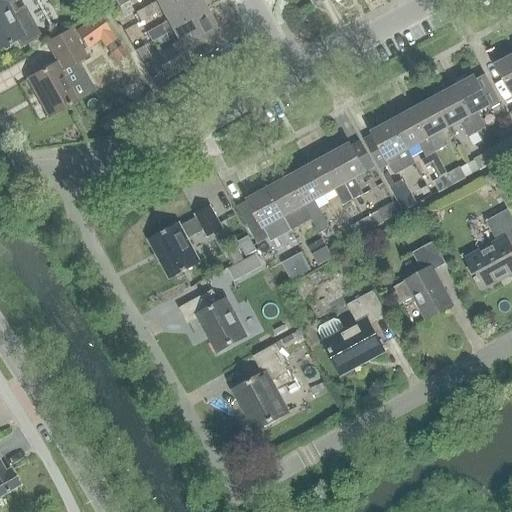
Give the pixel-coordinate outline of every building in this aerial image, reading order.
[(6,5),(15,0),(0,0),(0,47),(17,39),(22,48),(23,48),(21,44),(36,36),(22,10),(12,16),(6,5)] [(140,22),(160,11),(180,0),(154,0),(155,2),(135,13),(140,22)] [(166,22),(146,33),(151,43),(171,31),(206,12),(199,0),(180,0),(160,11),(166,22)] [(217,32),(206,12),(171,31),(177,42),(153,56),(166,79),(190,65),(182,52),(217,32)] [(99,39),(105,47),(114,40),(98,17),(76,31),(87,47),(99,39)] [(79,99),(63,69),(87,56),(72,28),(46,43),(56,63),(26,79),(47,117),(79,99)] [(511,55),(494,65),(511,97),(511,55)] [(473,76),(452,88),(470,123),(476,133),(486,128),(478,112),(488,106),(490,109),(500,104),(484,75),(475,80),(473,76)] [(476,133),(470,123),(452,88),(432,99),(448,128),(459,122),(468,138),(476,133)] [(445,148),(438,133),(448,128),(432,99),(411,110),(435,153),(445,148)] [(435,153),(411,110),(391,121),(407,150),(418,144),(425,158),(435,153)] [(394,176),(404,170),(396,156),(407,150),(391,121),(369,133),(370,134),(371,134),(372,136),(363,141),(379,169),(388,164),(394,176)] [(349,144),(328,155),(352,200),(362,195),(354,179),(365,173),(364,172),(373,167),(360,143),(351,148),(349,144)] [(505,156),(500,145),(487,153),(492,163),(505,156)] [(478,170),(492,163),(487,153),(473,160),(478,170)] [(328,155),(308,166),(323,195),(333,190),(342,206),(352,200),(328,155)] [(323,195),(308,166),(287,177),(303,206),(311,220),(318,234),(326,230),(327,225),(314,200),(323,195)] [(452,185),(464,178),(459,168),(446,174),(452,185)] [(437,193),(452,185),(446,174),(432,182),(437,193)] [(311,220),(303,206),(287,177),(267,189),(283,218),(283,217),(291,231),(311,220)] [(392,191),(403,212),(414,206),(402,185),(392,191)] [(291,231),(283,217),(283,218),(267,189),(246,200),(256,219),(246,225),(256,244),(267,238),(269,243),(291,231)] [(382,207),(388,219),(399,214),(392,202),(382,207)] [(180,226),(179,223),(147,241),(168,279),(200,262),(185,235),(190,232),(192,235),(202,230),(206,237),(222,229),(210,207),(194,215),(195,218),(180,226)] [(511,251),(510,248),(511,246),(511,219),(507,210),(485,222),(496,242),(465,259),(482,290),(511,272),(511,251)] [(382,223),(377,213),(363,220),(369,230),(382,223)] [(355,237),(369,230),(363,220),(349,227),(355,237)] [(246,256),(256,250),(248,236),(237,242),(246,256)] [(452,306),(433,271),(445,264),(433,242),(412,253),(422,272),(390,289),(399,305),(413,297),(425,320),(452,306)] [(325,248),(311,255),(317,266),(331,258),(325,248)] [(285,260),(292,278),(312,270),(305,252),(285,260)] [(244,259),(251,272),(262,266),(255,253),(244,259)] [(197,318),(216,352),(245,337),(225,300),(218,304),(211,291),(178,308),(186,324),(197,318)] [(343,331),(338,321),(333,320),(320,327),(318,333),(323,342),(325,341),(343,374),(383,352),(367,322),(383,314),(372,292),(348,305),(358,323),(343,331)] [(284,349),(296,342),(292,334),(280,341),(284,349)] [(271,382),(289,372),(274,345),(252,357),(262,375),(232,391),(254,431),(288,413),(271,382)] [(0,495),(18,485),(9,469),(4,472),(0,465),(0,495)]
